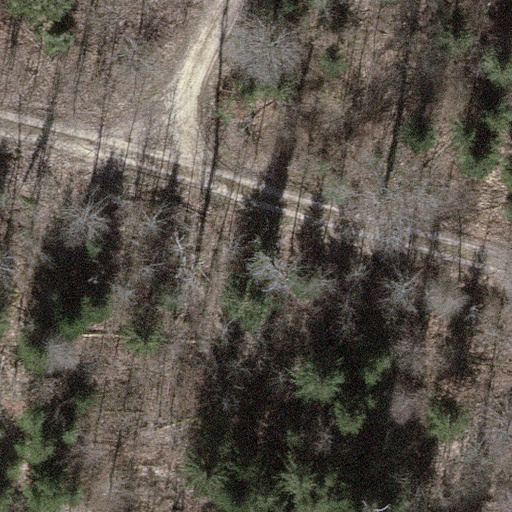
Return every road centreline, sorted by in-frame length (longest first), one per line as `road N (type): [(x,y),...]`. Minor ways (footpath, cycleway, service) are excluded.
road 1 (track): [(236,0),(162,163),(511,254)]
road 2 (track): [(0,119),(162,163)]
